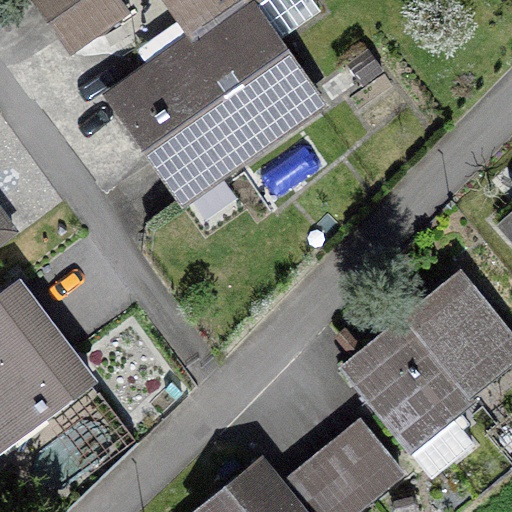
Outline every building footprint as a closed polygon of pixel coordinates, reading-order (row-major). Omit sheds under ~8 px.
[(84,0),(30,0),(49,25),(84,0)] [(249,0),(164,0),(167,4),(172,0),(195,0),(212,24),(243,2),(244,4),(249,0)] [(212,24),(107,98),(180,200),(315,105),(244,4),(243,2),(212,24)] [(0,239),(10,233),(0,219),(0,239)] [(511,341),(456,274),(339,369),(428,478),(468,445),(456,430),(463,425),(451,408),(511,357),(511,341)] [(87,383),(14,285),(0,295),(0,420),(27,400),(41,418),(87,383)] [(358,424),(286,482),(310,511),(345,511),(396,471),(358,424)] [(294,511),(256,464),(196,511),(294,511)]
